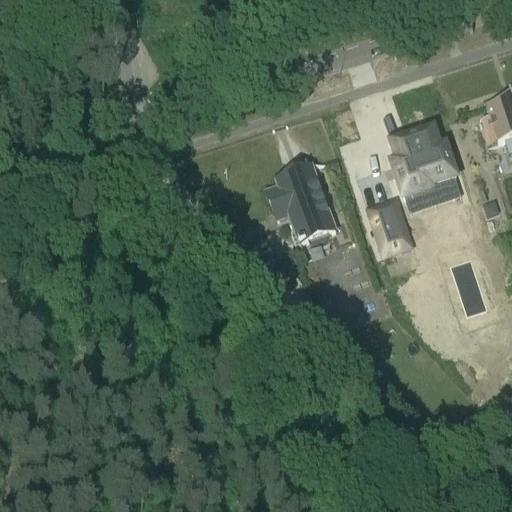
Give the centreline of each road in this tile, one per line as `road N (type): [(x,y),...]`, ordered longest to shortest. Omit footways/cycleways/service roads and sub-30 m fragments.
road 1 (secondary): [(0,170),(511,1)]
road 2 (track): [(137,125),(148,161),(395,441),(426,511)]
